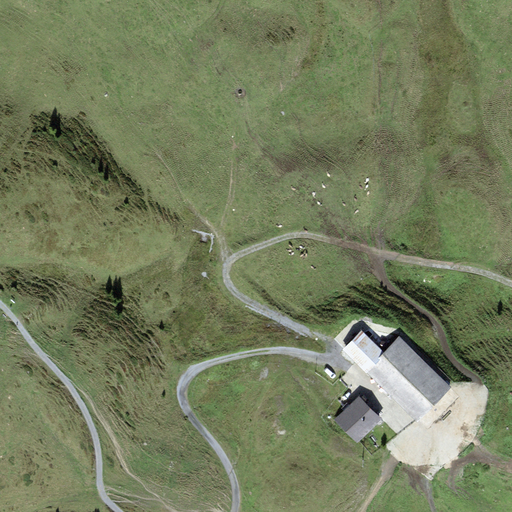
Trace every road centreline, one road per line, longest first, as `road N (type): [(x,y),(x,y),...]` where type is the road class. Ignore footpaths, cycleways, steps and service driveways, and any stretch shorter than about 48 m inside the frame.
road 1 (track): [(232,511),(231,473),(180,394),(188,371),(263,350),(335,361),(387,410),(428,466)]
road 2 (track): [(0,305),(70,387),(95,434),(99,483),(116,511)]
